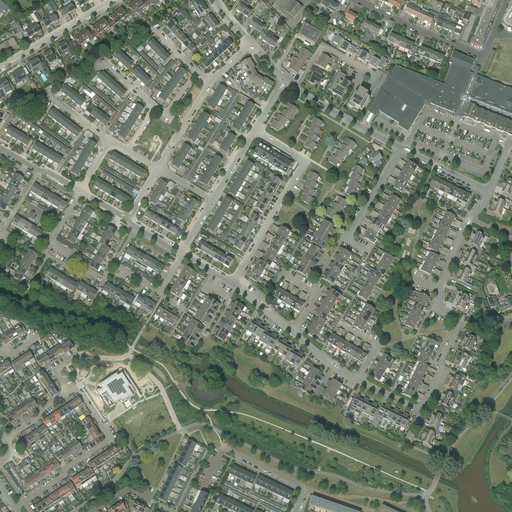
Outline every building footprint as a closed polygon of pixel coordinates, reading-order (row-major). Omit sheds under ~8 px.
[(50,2),(56,12),(59,10),(52,0),(48,0),(50,2)] [(75,11),(70,3),(73,2),(71,0),(67,0),(69,2),(63,5),(69,14),(71,13),(72,14),(75,11)] [(78,0),(76,1),(80,8),(84,6),(83,5),(86,4),(83,0),(78,0)] [(142,3),(139,0),(136,0),(133,3),(141,12),(141,13),(145,10),(144,9),(148,6),(144,1),(142,3)] [(200,0),(199,0),(192,5),(195,11),(204,5),(200,0)] [(277,0),(272,7),(291,21),(294,17),(294,18),(302,7),(298,4),(301,0),(277,0)] [(322,9),(318,16),(317,17),(321,20),(332,2),(328,0),(324,0),(322,4),(325,7),(324,10),(322,9)] [(404,0),(403,0),(397,0),(394,7),(400,9),(403,3),(402,3),(404,0)] [(481,49),(482,48),(486,40),(488,33),(489,30),(490,30),(492,25),(492,23),(494,18),(497,10),(500,4),(501,1),(497,0),(488,0),(488,1),(486,0),(483,0),(481,6),(479,10),(477,16),(476,18),(480,20),(474,37),(470,46),(471,46),(480,49),(481,49)] [(508,31),(509,32),(510,32),(511,32),(511,31),(511,0),(510,4),(509,5),(510,5),(508,10),(505,17),(502,25),(508,31)] [(4,16),(10,11),(0,1),(0,13),(1,13),(4,16)] [(260,4),(257,9),(262,12),(262,13),(265,15),(269,9),(262,1),(260,4)] [(53,14),(56,12),(50,2),(47,4),(53,14)] [(339,6),(332,2),(321,20),(327,24),(329,20),(327,20),(331,15),(329,13),(331,10),(335,13),(339,6)] [(128,8),(129,9),(127,11),(131,16),(132,18),(135,16),(134,16),(135,15),(134,14),(135,14),(134,13),(136,12),(137,14),(137,15),(137,16),(139,14),(139,15),(141,14),(140,13),(141,12),(133,3),(128,8)] [(242,14),(247,8),(241,4),(237,11),(242,14)] [(61,7),(62,9),(59,11),(63,19),(67,16),(67,15),(69,14),(63,5),(61,7)] [(188,8),(186,5),(180,9),(181,9),(176,13),(178,15),(183,11),(188,8)] [(199,16),(201,15),(208,11),(204,5),(195,11),(199,16)] [(411,15),(414,9),(415,7),(412,6),(411,7),(408,6),(405,12),(411,15)] [(469,6),(468,9),(471,10),(470,13),(474,14),(476,9),(472,7),(469,6)] [(247,8),(242,14),(248,18),(252,12),(247,8)] [(128,19),(131,16),(127,11),(124,14),(120,9),(115,14),(121,20),(124,18),(126,20),(128,18),(128,19)] [(414,9),(411,15),(418,18),(421,12),(414,9)] [(42,21),(36,12),(33,14),(39,22),(42,21)] [(349,12),(346,17),(342,16),(339,21),(346,25),(348,23),(349,20),(354,22),(357,16),(349,12)] [(421,12),(418,18),(424,21),(427,15),(421,12)] [(461,19),(468,22),(470,16),(464,13),(461,19)] [(30,15),(36,24),(39,22),(33,14),(30,15)] [(51,17),(49,14),(46,15),(51,24),(54,23),(54,24),(58,22),(54,15),(51,17)] [(110,18),(111,20),(109,22),(113,27),(121,20),(115,14),(110,18)] [(43,17),(45,20),(42,22),(46,29),(50,27),(49,26),(51,24),(46,15),(43,17)] [(211,15),(202,22),(206,27),(215,21),(211,15)] [(427,15),(424,21),(431,24),(434,18),(427,15)] [(250,26),(255,30),(261,20),(256,17),(250,26)] [(274,20),(270,25),(273,26),(276,22),(277,22),(278,20),(276,17),(274,20)] [(110,29),(113,27),(109,22),(106,24),(103,20),(97,24),(103,31),(106,29),(108,31),(110,29)] [(177,25),(175,23),(173,25),(171,22),(170,22),(168,20),(165,24),(167,26),(166,27),(170,32),(177,25)] [(265,27),(262,24),(264,22),(261,20),(255,30),(261,33),(265,27)] [(442,29),(445,22),(439,20),(437,26),(442,29)] [(452,21),(451,24),(448,31),(454,33),(459,21),(456,20),(455,22),(452,21)] [(460,35),(463,26),(461,25),(462,21),(459,20),(459,21),(454,33),(460,35)] [(208,30),(211,28),(213,30),(219,26),(215,21),(206,27),(208,30)] [(369,34),(373,25),(366,21),(362,30),(366,33),(364,36),(363,35),(361,41),(362,41),(365,43),(369,34)] [(26,28),(27,30),(25,32),(19,22),(16,23),(25,38),(27,36),(29,39),(32,37),(32,36),(34,35),(29,26),(26,28)] [(445,22),(442,29),(448,31),(451,24),(445,22)] [(315,44),(322,32),(305,23),(298,34),(315,44)] [(92,29),(93,31),(91,33),(95,37),(97,35),(98,35),(103,31),(97,24),(92,29)] [(17,25),(15,26),(11,29),(15,36),(21,32),(17,25)] [(31,28),(29,26),(34,35),(37,33),(37,34),(41,32),(37,25),(31,28)] [(177,25),(170,32),(174,36),(179,31),(177,29),(179,27),(177,25)] [(373,25),(369,34),(365,43),(368,44),(371,39),(374,33),(377,34),(380,28),(373,25)] [(88,39),(90,41),(95,37),(91,33),(89,34),(85,30),(80,35),(85,42),(88,39)] [(183,35),(186,33),(184,31),(181,33),(179,31),(174,36),(178,40),(183,35)] [(267,34),(263,41),(269,44),(273,38),(274,36),(269,32),(267,34)] [(347,51),(353,54),(356,49),(344,42),(347,38),(340,34),(339,33),(337,37),(334,36),(331,41),(341,47),(339,49),(346,53),(347,51)] [(394,44),(397,36),(392,33),(388,41),(394,44)] [(75,39),(76,41),(80,46),(85,42),(80,35),(75,39)] [(182,44),(187,40),(183,35),(178,40),(182,44)] [(399,49),(399,47),(403,39),(397,36),(394,44),(397,46),(396,48),(399,49)] [(219,40),(223,44),(228,49),(232,45),(228,40),(226,42),(222,37),(219,40)] [(9,51),(18,46),(13,38),(6,42),(6,41),(0,44),(0,55),(9,50),(9,51)] [(273,38),(269,44),(274,48),(278,42),(273,38)] [(405,50),(409,42),(403,39),(399,47),(405,50)] [(151,50),(157,45),(152,40),(147,46),(151,50)] [(194,42),(192,40),(189,42),(187,40),(182,44),(187,49),(191,44),(194,42)] [(416,48),(414,47),(415,44),(409,42),(405,50),(409,51),(407,54),(412,56),(416,48)] [(75,54),(70,46),(68,48),(64,43),(58,47),(61,53),(66,50),(70,57),(75,54)] [(191,44),(187,49),(191,53),(196,49),(191,44)] [(219,48),(223,53),(228,49),(223,44),(219,48)] [(155,54),(161,49),(157,45),(151,50),(155,54)] [(217,50),(214,47),(212,49),(219,57),(223,53),(219,48),(217,50)] [(419,59),(420,56),(424,57),(427,49),(421,47),(420,49),(417,48),(414,57),(419,59)] [(299,54),(308,59),(311,53),(302,48),(299,54)] [(159,59),(165,53),(161,49),(155,54),(159,59)] [(210,51),(212,54),(210,56),(215,61),(219,57),(212,49),(210,51)] [(430,60),(433,52),(427,49),(424,57),(430,60)] [(366,61),(370,63),(373,58),(376,54),(370,50),(367,55),(359,50),(356,56),(359,57),(357,59),(364,64),(366,61)] [(47,60),(50,65),(53,63),(50,59),(54,57),(50,51),(43,55),(47,61),(47,60)] [(119,62),(124,56),(119,52),(114,58),(119,62)] [(140,57),(136,52),(134,55),(140,61),(143,59),(140,57)] [(475,60),(454,52),(449,63),(452,64),(444,85),(397,66),(381,91),(368,114),(372,116),(375,118),(379,112),(399,123),(397,126),(408,133),(424,108),(425,106),(424,102),(428,101),(429,104),(457,114),(462,101),(461,99),(462,95),(465,93),(473,74),(470,73),(475,60)] [(436,62),(439,54),(433,52),(430,60),(436,62)] [(165,53),(159,59),(163,63),(169,58),(165,53)] [(296,59),(303,63),(305,64),(308,59),(299,54),(296,59)] [(328,64),(331,59),(322,54),(319,59),(328,64)] [(437,67),(440,68),(443,70),(447,59),(444,58),(445,56),(439,54),(436,62),(439,63),(437,67)] [(203,57),(206,60),(210,65),(215,61),(210,56),(208,58),(205,55),(203,57)] [(124,56),(119,62),(123,66),(128,60),(124,56)] [(373,58),(370,63),(369,66),(375,70),(377,67),(382,70),(384,67),(385,67),(387,64),(385,64),(387,61),(382,57),(379,62),(373,58)] [(38,72),(46,68),(43,62),(40,63),(37,58),(29,63),(32,68),(30,69),(33,73),(33,74),(36,72),(38,72)] [(303,63),(296,59),(295,58),(291,64),(300,69),(303,63)] [(149,65),(145,61),(143,59),(140,61),(143,63),(146,67),(149,65)] [(240,64),(243,69),(253,63),(250,59),(240,64)] [(328,64),(319,59),(316,65),(325,70),(328,64)] [(128,60),(123,66),(128,71),(133,65),(128,60)] [(198,66),(203,71),(205,68),(206,69),(210,65),(206,60),(201,64),(198,66)] [(243,69),(242,69),(243,72),(245,71),(246,73),(253,69),(255,68),(253,63),(243,69)] [(300,69),(291,64),(288,69),(297,74),(300,69)] [(480,69),(476,67),(473,74),(465,93),(470,95),(477,75),(480,69)] [(11,75),(15,81),(15,82),(16,84),(26,78),(25,76),(21,68),(15,71),(16,72),(11,75)] [(136,78),(141,72),(137,68),(132,74),(136,78)] [(176,73),(182,78),(186,73),(180,68),(176,73)] [(346,76),(339,72),(330,88),(334,91),(332,93),(339,97),(339,95),(343,98),(351,84),(345,80),(347,77),(348,77),(349,76),(350,77),(354,70),(350,68),(346,76)] [(245,77),(246,79),(248,78),(256,74),(253,69),(246,73),(243,75),(245,77)] [(317,70),(310,82),(313,84),(315,81),(320,85),(324,87),(327,81),(324,79),(324,78),(322,76),(323,73),(317,70)] [(141,72),(136,78),(141,82),(146,77),(141,72)] [(102,83),(107,77),(103,73),(97,78),(102,83)] [(182,78),(176,73),(172,78),(179,83),(182,78)] [(253,86),(259,77),(257,76),(256,74),(248,78),(251,82),(253,83),(251,85),(253,86)] [(511,89),(482,78),(482,77),(477,75),(470,95),(471,98),(511,114),(511,89)] [(6,94),(12,90),(5,77),(2,79),(2,80),(0,81),(0,88),(4,87),(5,89),(4,90),(6,94)] [(106,87),(112,81),(107,77),(102,83),(106,87)] [(146,77),(141,82),(145,87),(150,81),(146,77)] [(259,87),(263,80),(259,77),(253,86),(255,87),(256,86),(259,87)] [(179,83),(172,78),(169,83),(175,88),(179,83)] [(264,88),(269,81),(265,78),(263,80),(259,87),(261,88),(262,87),(264,88)] [(109,89),(107,91),(109,93),(116,85),(112,81),(106,87),(109,89)] [(269,81),(264,88),(267,90),(266,92),(268,93),(274,84),(269,81)] [(91,82),(90,82),(87,86),(94,91),(96,89),(93,86),(94,85),(91,82)] [(175,88),(169,83),(165,88),(172,93),(175,88)] [(109,93),(111,91),(115,95),(121,89),(116,85),(109,93)] [(220,85),(216,91),(223,95),(227,90),(226,89),(220,85)] [(66,97),(71,90),(66,86),(61,93),(66,97)] [(92,96),(94,94),(92,92),(88,88),(86,91),(92,96)] [(172,93),(165,88),(162,93),(168,98),(172,93)] [(121,89),(115,95),(120,99),(125,93),(121,89)] [(348,106),(355,110),(356,108),(362,112),(370,98),(367,96),(369,94),(361,89),(359,92),(358,94),(356,93),(348,106)] [(71,90),(66,97),(71,100),(76,94),(71,90)] [(213,96),(220,100),(223,95),(216,91),(213,96)] [(160,92),(156,97),(165,103),(168,98),(162,93),(160,92)] [(239,93),(238,96),(237,97),(240,98),(247,103),(247,102),(249,100),(239,93)] [(462,101),(456,118),(460,120),(461,116),(467,103),(469,102),(511,119),(511,114),(471,98),(470,95),(465,93),(462,95),(461,99),(462,101)] [(76,94),(71,100),(76,104),(81,98),(76,94)] [(82,96),(81,98),(76,104),(81,108),(86,101),(83,99),(84,98),(82,96)] [(210,101),(217,105),(220,100),(213,96),(210,101)] [(217,105),(210,101),(207,107),(214,111),(217,105)] [(247,103),(244,108),(251,112),(254,106),(247,102),(247,103)] [(511,119),(469,102),(467,103),(461,116),(506,134),(511,136),(511,119)] [(286,111),(293,115),(294,116),(298,109),(290,104),(286,111)] [(90,115),(95,109),(90,105),(85,111),(90,115)] [(133,111),(140,115),(144,109),(137,105),(133,111)] [(113,121),(117,113),(115,111),(111,108),(109,111),(113,114),(113,115),(111,117),(109,119),(113,121)] [(251,112),(244,108),(241,113),(248,117),(251,112)] [(52,119),(57,113),(52,109),(47,115),(52,119)] [(95,109),(90,115),(95,119),(100,112),(95,109)] [(227,111),(224,110),(221,115),(219,114),(217,117),(222,119),(227,111)] [(293,115),(286,111),(285,110),(281,116),(287,120),(289,121),(293,115)] [(140,115),(133,111),(130,116),(137,120),(140,115)] [(100,112),(95,119),(100,123),(105,116),(100,112)] [(57,123),(62,116),(57,113),(52,119),(57,123)] [(200,118),(207,123),(210,117),(203,113),(200,118)] [(248,117),(241,113),(238,118),(245,122),(248,117)] [(287,120),(281,116),(279,115),(276,121),(282,125),(282,126),(284,127),(287,120)] [(62,126),(67,120),(62,116),(57,123),(62,126)] [(105,116),(100,123),(105,127),(110,120),(105,116)] [(137,120),(130,116),(127,121),(134,125),(137,120)] [(197,124),(203,128),(207,123),(200,118),(197,124)] [(245,122),(238,118),(235,123),(241,127),(245,122)] [(319,130),(322,123),(315,119),(311,125),(313,126),(319,130)] [(67,130),(71,124),(67,120),(62,126),(67,130)] [(282,125),(276,121),(274,120),(270,127),(278,132),(282,126),(282,125)] [(127,121),(124,126),(131,130),(134,125),(127,121)] [(241,127),(235,123),(231,129),(238,133),(241,127)] [(71,134),(76,127),(71,124),(67,130),(71,134)] [(193,129),(200,133),(203,128),(197,124),(193,129)] [(119,130),(121,131),(128,136),(131,130),(124,126),(122,125),(119,130)] [(215,133),(218,135),(221,130),(223,131),(225,128),(220,125),(215,133)] [(113,134),(117,129),(112,126),(108,131),(113,134)] [(317,137),(320,130),(319,130),(313,126),(309,132),(310,133),(317,137)] [(11,137),(15,130),(9,127),(5,134),(11,137)] [(76,127),(71,134),(76,137),(81,131),(76,127)] [(190,134),(197,138),(200,133),(193,129),(190,134)] [(15,130),(11,137),(16,140),(20,133),(15,130)] [(128,136),(121,131),(118,137),(125,141),(128,136)] [(20,133),(16,140),(21,143),(25,136),(20,133)] [(317,137),(310,133),(307,139),(308,140),(314,144),(318,138),(317,137)] [(29,136),(27,134),(26,137),(25,136),(21,143),(27,146),(31,140),(28,138),(29,136)] [(197,138),(190,134),(187,139),(194,144),(197,138)] [(225,139),(232,143),(235,138),(228,134),(225,139)] [(232,143),(225,139),(222,144),(229,148),(232,143)] [(314,144),(308,140),(304,146),(312,151),(316,145),(314,144)] [(343,145),(350,150),(351,150),(352,151),(356,144),(348,140),(344,146),(343,145)] [(86,146),(93,150),(96,145),(89,141),(86,146)] [(197,150),(202,153),(207,144),(204,142),(201,148),(199,146),(197,150)] [(37,153),(41,146),(36,143),(32,149),(37,153)] [(181,150),(188,154),(191,149),(184,144),(181,150)] [(229,148),(222,144),(219,150),(226,154),(229,148)] [(258,157),(264,146),(260,144),(254,155),(258,157)] [(71,151),(63,145),(61,148),(67,151),(65,153),(68,155),(71,151)] [(350,150),(343,145),(339,151),(338,150),(337,150),(345,155),(346,155),(347,156),(350,150)] [(41,146),(37,153),(42,156),(46,149),(41,146)] [(93,150),(86,146),(83,151),(90,155),(93,150)] [(258,157),(261,159),(268,148),(264,146),(258,157)] [(207,148),(205,151),(202,156),(205,157),(208,152),(210,153),(212,150),(207,148)] [(260,161),(263,163),(265,161),(271,151),(268,148),(261,159),(260,161)] [(46,149),(42,156),(48,159),(52,152),(46,149)] [(178,155),(185,159),(188,154),(181,150),(178,155)] [(345,155),(337,150),(334,156),(332,156),(340,160),(342,161),(345,155)] [(90,155),(83,151),(80,156),(87,161),(90,155)] [(268,163),(275,153),(271,151),(265,161),(268,163)] [(52,152),(48,159),(53,162),(57,155),(52,152)] [(114,163),(119,156),(113,153),(109,160),(114,163)] [(272,166),(278,155),(275,153),(268,163),(272,166)] [(375,163),(382,158),(378,153),(371,157),(371,158),(368,160),(370,163),(373,161),(375,163)] [(57,155),(53,162),(58,165),(62,158),(57,155)] [(174,160),(181,164),(185,159),(178,155),(174,160)] [(272,166),(276,168),(282,157),(278,155),(272,166)] [(87,161),(80,156),(77,162),(84,166),(87,161)] [(120,166),(124,159),(119,156),(114,163),(120,166)] [(213,159),(211,158),(209,160),(219,166),(222,160),(215,156),(213,159)] [(340,160),(332,156),(329,162),(336,167),(340,160)] [(282,157),(276,168),(279,170),(286,159),(282,157)] [(125,169),(129,162),(124,159),(120,166),(125,169)] [(283,172),(289,162),(286,159),(279,170),(283,172)] [(183,169),(184,166),(181,165),(181,164),(174,160),(171,165),(178,170),(180,167),(183,169)] [(209,160),(212,162),(209,167),(216,171),(219,166),(209,160)] [(244,167),(251,171),(254,165),(247,161),(244,167)] [(84,166),(77,162),(73,167),(80,171),(84,166)] [(130,172),(134,165),(129,162),(125,169),(130,172)] [(289,162),(283,172),(286,174),(293,164),(289,162)] [(407,167),(415,172),(418,167),(409,162),(407,167)] [(135,175),(139,168),(134,165),(130,172),(135,175)] [(359,177),(363,170),(355,166),(352,172),(353,173),(359,177)] [(80,171),(73,167),(70,172),(77,176),(80,171)] [(216,171),(209,167),(206,172),(212,176),(216,171)] [(241,172),(248,176),(251,171),(244,167),(241,172)] [(404,171),(412,176),(415,172),(407,167),(404,171)] [(139,168),(135,175),(141,178),(145,171),(139,168)] [(193,179),(192,178),(195,173),(193,171),(187,181),(190,183),(191,181),(193,179)] [(402,175),(410,180),(412,176),(404,171),(402,175)] [(212,176),(206,172),(202,177),(209,181),(212,176)] [(238,177),(245,181),(248,176),(241,172),(238,177)] [(315,184),(319,177),(311,172),(307,179),(309,180),(315,184)] [(357,184),(358,184),(361,178),(359,177),(353,173),(350,179),(351,180),(357,184)] [(12,180),(20,184),(23,179),(15,174),(12,180)] [(399,180),(407,185),(410,180),(402,175),(399,180)] [(209,181),(202,177),(199,182),(206,187),(209,181)] [(235,182),(242,187),(245,181),(238,177),(235,182)] [(271,182),(279,187),(282,182),(274,177),(271,182)] [(435,188),(439,180),(435,177),(430,186),(435,188)] [(511,177),(510,180),(507,179),(506,182),(504,181),(502,184),(511,188),(511,177)] [(98,189),(103,182),(97,179),(93,186),(98,189)] [(9,185),(17,190),(20,184),(12,180),(9,185)] [(165,180),(164,183),(162,182),(159,187),(164,190),(169,182),(165,180)] [(315,184),(309,180),(305,186),(307,187),(313,191),(317,185),(315,184)] [(349,188),(356,191),(359,185),(358,184),(357,184),(351,180),(347,187),(349,188)] [(396,184),(405,189),(407,185),(399,180),(396,184)] [(440,190),(444,182),(439,180),(435,188),(440,190)] [(103,182),(98,189),(104,192),(108,185),(103,182)] [(232,188),(239,192),(242,187),(235,182),(232,188)] [(268,187),(276,192),(279,187),(271,182),(268,187)] [(444,193),(448,184),(444,182),(440,190),(444,193)] [(112,184),(109,183),(108,185),(104,192),(109,195),(113,188),(110,187),(112,184)] [(36,195),(40,187),(35,184),(30,192),(36,195)] [(405,189),(396,184),(394,189),(402,194),(405,189)] [(449,195),(453,186),(448,184),(444,193),(449,195)] [(511,198),(511,197),(511,188),(502,184),(501,188),(503,188),(502,191),(505,192),(504,195),(511,198)] [(6,190),(13,195),(17,190),(9,185),(6,190)] [(453,197),(457,188),(453,186),(449,195),(453,197)] [(41,198),(46,191),(40,187),(36,195),(41,198)] [(132,194),(133,192),(134,192),(134,193),(132,197),(135,198),(136,195),(137,195),(139,192),(130,187),(127,191),(132,194)] [(167,192),(164,190),(159,187),(155,192),(161,196),(164,197),(167,192)] [(265,193),(273,197),(276,192),(268,187),(265,193)] [(307,187),(303,193),(305,195),(305,194),(311,198),(315,192),(313,191),(307,187)] [(113,188),(109,195),(114,198),(118,192),(113,188)] [(240,193),(239,192),(232,188),(228,193),(235,197),(237,194),(239,195),(240,193)] [(349,188),(345,194),(353,199),(357,192),(356,191),(349,188)] [(458,199),(462,191),(457,188),(453,197),(458,199)] [(2,196),(10,200),(13,195),(6,190),(2,196)] [(47,202),(51,194),(46,191),(41,198),(47,202)] [(462,201),(466,193),(462,191),(458,199),(462,201)] [(118,192),(114,198),(119,202),(123,195),(118,192)] [(158,201),(161,196),(155,192),(152,197),(158,201)] [(262,198),(270,202),(273,197),(265,193),(262,198)] [(466,193),(462,201),(467,204),(471,195),(466,193)] [(52,205),(57,197),(51,194),(47,202),(52,205)] [(305,194),(305,195),(301,201),(309,206),(313,199),(311,198),(305,194)] [(123,195),(119,202),(125,205),(129,198),(123,195)] [(0,199),(0,201),(7,206),(10,200),(2,196),(0,199)] [(182,201),(185,203),(194,208),(197,203),(191,199),(189,202),(186,200),(188,197),(185,196),(182,201)] [(390,201),(398,206),(401,201),(393,196),(390,201)] [(57,208),(62,200),(57,197),(52,205),(57,208)] [(151,204),(155,206),(158,201),(152,197),(149,203),(151,204)] [(223,203),(230,207),(233,201),(226,197),(223,203)] [(508,204),(510,201),(502,197),(501,200),(498,199),(496,202),(494,201),(493,204),(504,209),(504,207),(508,207),(509,204),(508,204)] [(258,203),(266,208),(270,202),(262,198),(258,203)] [(336,204),(342,208),(343,209),(347,203),(339,198),(336,204)] [(62,200),(57,208),(63,211),(68,204),(62,200)] [(244,206),(234,200),(232,203),(240,207),(237,211),(240,213),(244,206)] [(388,205),(396,210),(398,206),(390,201),(388,205)] [(191,213),(194,208),(185,203),(182,208),(191,213)] [(220,208),(227,212),(230,207),(223,203),(220,208)] [(252,210),(259,214),(260,211),(263,213),(266,208),(258,203),(255,208),(253,207),(252,210)] [(342,208),(336,204),(334,203),(330,209),(336,213),(338,214),(342,208)] [(149,208),(147,211),(144,216),(149,220),(153,214),(152,214),(154,211),(157,207),(155,206),(151,204),(150,206),(152,208),(151,209),(149,208)] [(504,215),(501,214),(504,209),(493,204),(492,208),(494,208),(493,211),(496,213),(495,215),(503,218),(504,215)] [(385,209),(393,214),(396,210),(388,205),(385,209)] [(82,212),(90,217),(93,211),(86,207),(82,212)] [(188,218),(191,213),(182,208),(179,213),(188,218)] [(216,213),(223,217),(227,212),(220,208),(216,213)] [(336,213),(330,209),(329,208),(325,215),(333,219),(336,213)] [(382,213),(391,218),(393,214),(385,209),(382,213)] [(250,219),(257,224),(260,218),(257,216),(259,214),(252,210),(250,212),(253,214),(250,219)] [(79,218),(87,222),(90,217),(82,212),(79,218)] [(182,222),(185,224),(188,218),(179,213),(176,218),(177,219),(182,222)] [(213,218),(220,223),(223,217),(216,213),(213,218)] [(380,218),(388,223),(391,218),(382,213),(380,218)] [(444,217),(453,222),(455,217),(447,213),(444,217)] [(154,223),(158,217),(153,214),(149,220),(154,223)] [(17,227),(21,219),(16,216),(11,224),(17,227)] [(159,226),(163,220),(158,217),(154,223),(159,226)] [(173,220),(170,224),(168,223),(164,229),(170,232),(177,219),(176,218),(174,217),(173,220)] [(442,222),(451,226),(453,222),(444,217),(442,222)] [(76,223),(83,228),(87,222),(79,218),(76,223)] [(210,224),(217,228),(220,223),(213,218),(210,224)] [(377,222),(385,227),(388,223),(380,218),(377,222)] [(22,230),(27,222),(21,219),(17,227),(22,230)] [(178,229),(180,226),(182,222),(177,219),(170,232),(175,235),(176,233),(179,235),(181,231),(178,230),(178,229)] [(247,225),(254,229),(257,224),(250,219),(247,225)] [(38,223),(37,226),(36,226),(35,227),(32,226),(28,233),(33,237),(38,229),(40,225),(40,224),(42,221),(41,220),(38,223)] [(164,229),(168,223),(163,220),(159,226),(164,229)] [(322,224),(321,223),(320,224),(334,232),(335,230),(332,228),(333,226),(324,221),(322,224)] [(383,231),(385,227),(377,222),(374,221),(372,225),(380,230),(383,231)] [(440,221),(438,225),(437,225),(440,227),(440,226),(448,231),(450,232),(451,229),(450,228),(451,226),(442,222),(440,221)] [(28,233),(32,226),(27,222),(22,230),(28,233)] [(73,229),(80,233),(83,228),(76,223),(73,229)] [(217,228),(210,224),(207,229),(214,233),(217,228)] [(320,225),(321,226),(319,229),(328,235),(329,233),(333,234),(334,232),(320,224),(320,225)] [(243,230),(251,235),(254,229),(247,225),(243,230)] [(378,234),(380,230),(372,225),(369,229),(378,234)] [(105,232),(113,236),(116,231),(109,226),(105,232)] [(440,227),(439,228),(438,231),(446,235),(448,231),(440,226),(440,227)] [(280,232),(288,237),(291,232),(282,227),(280,232)] [(43,232),(38,229),(33,237),(39,240),(43,232)] [(69,234),(77,239),(80,233),(73,229),(69,234)] [(317,233),(316,232),(315,233),(329,241),(330,239),(327,237),(328,235),(319,229),(317,233)] [(367,233),(375,238),(378,234),(369,229),(367,233)] [(240,236),(247,240),(251,235),(243,230),(240,236)] [(435,235),(444,240),(446,235),(438,231),(435,235)] [(472,237),(482,242),(483,240),(484,239),(483,239),(484,236),(487,237),(488,234),(481,231),(479,233),(476,232),(475,235),(473,234),(472,237)] [(102,237),(110,242),(113,236),(105,232),(102,237)] [(227,234),(225,232),(224,234),(222,233),(220,236),(219,239),(222,241),(227,234)] [(277,236),(285,241),(288,237),(280,232),(277,236)] [(210,240),(211,237),(205,233),(203,236),(207,238),(206,240),(203,238),(197,248),(202,252),(207,244),(210,240)] [(315,234),(316,235),(314,238),(323,243),(324,241),(327,243),(329,241),(315,233),(315,234)] [(375,238),(367,233),(364,238),(372,243),(375,238)] [(77,239),(69,234),(66,240),(68,241),(71,242),(73,244),(74,244),(77,239)] [(433,240),(442,244),(444,240),(435,235),(433,240)] [(240,236),(237,241),(244,245),(247,240),(240,236)] [(275,240),(283,245),(285,241),(277,236),(275,240)] [(102,245),(107,247),(110,242),(102,237),(99,243),(102,245)] [(474,249),(482,252),(483,250),(479,248),(480,245),(481,245),(481,244),(482,242),(472,237),(470,240),(472,241),(471,244),(475,246),(474,249)] [(323,243),(314,238),(311,242),(323,250),(325,247),(322,245),(323,243)] [(234,239),(233,243),(235,244),(234,247),(241,251),(244,245),(237,241),(234,239)] [(272,245),(280,250),(283,245),(275,240),(272,245)] [(431,244),(440,249),(442,244),(433,240),(431,244)] [(208,255),(212,248),(207,244),(202,252),(208,255)] [(440,249),(431,244),(429,249),(437,253),(440,249)] [(99,250),(107,255),(110,249),(107,247),(102,245),(99,250)] [(269,249),(278,254),(280,250),(272,245),(269,249)] [(310,248),(309,248),(308,249),(321,257),(323,254),(320,253),(321,250),(312,245),(310,248)] [(131,257),(136,249),(130,246),(126,254),(131,257)] [(340,254),(349,259),(352,255),(340,247),(338,250),(341,252),(340,254)] [(213,258),(217,251),(212,248),(208,255),(213,258)] [(136,260),(141,252),(136,249),(131,257),(136,260)] [(267,253),(275,258),(278,254),(269,249),(267,253)] [(307,250),(309,250),(307,254),(316,259),(317,257),(320,259),(321,257),(308,249),(307,250)] [(474,249),(473,251),(470,250),(469,253),(467,252),(465,255),(475,260),(476,258),(477,258),(477,257),(478,254),(480,255),(482,252),(474,249)] [(26,256),(34,260),(37,255),(29,250),(26,256)] [(96,255),(104,260),(107,255),(99,250),(96,255)] [(218,261),(223,254),(217,251),(213,258),(218,261)] [(142,263),(147,256),(141,252),(136,260),(142,263)] [(264,258),(272,262),(275,258),(267,253),(264,258)] [(428,257),(436,262),(439,257),(430,253),(428,257)] [(224,265),(228,258),(223,254),(218,261),(224,265)] [(305,257),(303,256),(303,257),(316,265),(318,263),(315,261),(316,259),(307,254),(305,257)] [(349,263),(347,262),(349,259),(340,254),(339,256),(336,254),(334,256),(346,264),(347,265),(349,263)] [(383,259),(391,263),(394,259),(386,254),(383,259)] [(93,261),(100,266),(104,260),(96,255),(93,261)] [(475,260),(465,255),(464,258),(466,259),(464,262),(469,264),(468,266),(475,270),(476,267),(472,265),(474,263),(475,262),(474,262),(475,260)] [(23,261),(30,266),(34,260),(26,256),(23,261)] [(147,267),(152,259),(147,256),(142,263),(147,267)] [(344,267),(346,264),(334,256),(333,258),(336,260),(335,262),(344,268),(344,267)] [(302,258),(304,259),(302,262),(311,268),(312,266),(315,267),(316,265),(303,257),(302,258)] [(426,262),(434,266),(436,262),(428,257),(426,262)] [(228,258),(224,265),(229,268),(234,261),(228,258)] [(262,262),(267,265),(270,267),(272,262),(264,258),(262,262)] [(153,270),(157,262),(152,259),(147,267),(153,270)] [(381,263),(389,268),(391,263),(383,259),(381,263)] [(256,265),(265,270),(267,265),(262,262),(259,260),(256,265)] [(19,266),(27,271),(30,266),(23,261),(19,266)] [(100,266),(93,261),(89,266),(97,271),(100,266)] [(157,262),(153,270),(158,273),(163,266),(157,262)] [(311,268),(302,262),(300,266),(298,265),(298,266),(311,274),(312,271),(310,270),(311,268)] [(343,273),(344,273),(347,269),(344,267),(344,268),(335,262),(334,264),(331,263),(329,265),(343,273)] [(423,266),(432,271),(434,266),(426,262),(423,266)] [(378,267),(386,272),(389,268),(381,263),(378,267)] [(423,266),(421,264),(418,269),(430,276),(432,271),(423,266)] [(254,269),(262,274),(265,270),(256,265),(254,269)] [(341,273),(342,274),(343,273),(329,265),(328,267),(331,269),(330,271),(339,276),(341,273)] [(16,272),(24,276),(27,271),(19,266),(16,272)] [(183,271),(192,275),(194,271),(186,266),(183,271)] [(297,267),(299,268),(296,271),(305,276),(307,274),(310,276),(311,274),(298,266),(297,267)] [(468,266),(466,269),(464,268),(462,270),(460,269),(459,273),(469,277),(470,275),(470,276),(471,275),(470,274),(471,272),(474,273),(475,270),(468,266)] [(376,271),(382,275),(382,276),(383,277),(386,272),(378,267),(376,271)] [(51,279),(55,271),(50,268),(45,276),(51,279)] [(372,274),(379,280),(382,276),(382,275),(376,271),(370,268),(368,272),(372,274)] [(251,273),(259,278),(262,274),(254,269),(251,273)] [(56,282),(61,274),(55,271),(51,279),(56,282)] [(181,275),(189,280),(192,275),(183,271),(181,275)] [(338,280),(337,279),(339,276),(330,271),(329,273),(325,271),(324,273),(338,281),(338,280)] [(24,276),(16,272),(13,277),(21,282),(24,276)] [(259,278),(251,273),(249,278),(257,283),(259,278)] [(336,281),(337,282),(338,281),(324,273),(323,275),(326,277),(324,280),(334,285),(336,281)] [(461,281),(459,284),(467,287),(468,284),(466,283),(467,281),(468,281),(468,280),(469,277),(459,273),(457,276),(459,277),(458,279),(461,281)] [(62,285),(66,278),(61,274),(56,282),(62,285)] [(369,279),(377,284),(379,280),(372,274),(369,279)] [(178,279),(186,284),(189,280),(181,275),(178,279)] [(67,289),(67,288),(72,281),(66,278),(62,285),(67,289)] [(176,283),(184,288),(186,284),(178,279),(176,283)] [(366,283),(374,288),(377,284),(369,279),(366,283)] [(72,281),(67,288),(67,289),(72,292),(77,284),(72,281)] [(86,286),(81,282),(79,284),(76,290),(82,293),(86,286)] [(108,294),(112,288),(113,286),(107,283),(103,291),(108,294)] [(173,288),(174,288),(181,293),(184,288),(176,283),(173,288)] [(364,288),(365,288),(372,292),(374,288),(366,283),(364,288)] [(87,296),(92,289),(86,286),(82,293),(87,296)] [(114,297),(118,289),(113,286),(112,288),(108,294),(114,297)] [(181,299),(183,294),(181,293),(174,288),(173,288),(170,292),(181,299)] [(361,292),(369,297),(372,292),(365,288),(364,288),(361,292)] [(92,289),(87,296),(93,300),(97,292),(92,289)] [(119,300),(124,292),(118,289),(114,297),(119,300)] [(278,299),(283,291),(278,289),(273,297),(278,299)] [(340,299),(338,298),(340,295),(332,290),(330,292),(327,290),(326,292),(339,300),(340,299)] [(282,302),(287,294),(283,291),(278,299),(282,302)] [(124,303),(129,296),(124,292),(119,300),(124,303)] [(337,300),(339,301),(339,300),(326,292),(324,295),(328,296),(326,298),(335,304),(337,300)] [(369,297),(361,292),(358,297),(366,301),(369,297)] [(466,293),(465,295),(462,294),(460,297),(459,296),(457,299),(467,304),(468,302),(469,302),(469,301),(468,301),(470,298),(472,299),(474,296),(466,293)] [(141,305),(145,298),(140,294),(135,302),(141,305)] [(286,305),(291,296),(287,294),(282,302),(286,305)] [(418,298),(427,303),(429,298),(421,294),(418,298)] [(129,296),(124,303),(130,307),(135,299),(129,296)] [(207,296),(206,297),(207,298),(205,301),(214,306),(216,304),(219,306),(220,303),(208,296),(208,297),(207,296)] [(291,307),(295,299),(291,296),(286,305),(291,307)] [(491,309),(496,307),(492,296),(487,299),(491,309)] [(500,313),(507,310),(511,307),(511,299),(511,297),(503,300),(503,303),(500,304),(501,306),(498,308),(500,313)] [(146,309),(151,301),(145,298),(141,305),(146,309)] [(335,308),(333,307),(335,304),(326,298),(325,301),(322,299),(321,301),(334,309),(335,308)] [(416,303),(425,307),(427,303),(418,298),(416,303)] [(295,310),(300,301),(295,299),(291,307),(295,310)] [(465,314),(467,311),(464,309),(465,307),(466,307),(467,306),(466,306),(467,304),(457,299),(455,302),(457,303),(456,306),(459,307),(458,310),(465,314)] [(151,301),(146,309),(151,312),(156,304),(151,301)] [(203,305),(202,304),(202,305),(215,312),(216,310),(213,308),(214,306),(205,301),(203,305)] [(300,301),(295,310),(299,312),(304,304),(300,301)] [(332,309),(334,310),(334,309),(321,301),(319,303),(322,305),(321,307),(330,312),(332,309)] [(244,312),(243,311),(245,307),(236,302),(235,304),(232,302),(230,305),(244,313),(244,312)] [(414,307),(422,312),(425,307),(416,303),(414,307)] [(158,317),(158,319),(159,319),(166,306),(164,304),(163,307),(160,306),(155,315),(158,317)] [(201,306),(202,307),(200,309),(209,315),(211,313),(214,314),(215,312),(202,305),(201,306)] [(242,313),(243,314),(244,313),(230,305),(229,307),(232,309),(231,311),(240,316),(242,313)] [(364,309),(372,314),(375,310),(366,305),(364,309)] [(159,320),(160,318),(164,320),(169,311),(167,310),(169,307),(166,306),(159,319),(159,320)] [(330,316),(328,315),(330,312),(321,307),(320,309),(317,307),(315,310),(329,318),(330,316)] [(412,312),(420,316),(422,312),(414,307),(412,312)] [(167,322),(166,324),(167,324),(175,311),(173,309),(171,312),(169,311),(164,320),(167,322)] [(198,313),(197,312),(197,313),(210,321),(211,319),(208,317),(209,315),(200,309),(198,313)] [(361,314),(369,318),(372,314),(364,309),(361,314)] [(327,318),(328,319),(329,318),(315,310),(314,312),(317,313),(316,316),(317,317),(326,322),(327,322),(325,321),(327,318)] [(168,325),(169,323),(172,325),(178,316),(176,315),(177,312),(175,311),(167,324),(168,325)] [(239,320),(238,319),(240,316),(231,311),(230,313),(227,311),(225,313),(239,321),(239,320)] [(409,316),(418,321),(420,316),(412,312),(409,316)] [(196,314),(197,315),(195,318),(204,324),(205,321),(208,323),(210,321),(197,313),(196,314)] [(237,321),(238,322),(239,321),(225,313),(224,315),(227,317),(226,319),(235,325),(237,321)] [(359,318),(367,323),(369,318),(361,314),(359,318)] [(407,321),(416,325),(418,321),(409,316),(407,321)] [(326,326),(325,325),(326,322),(317,317),(316,319),(313,317),(312,319),(325,327),(326,326)] [(356,322),(364,327),(367,323),(359,318),(356,322)] [(190,323),(189,323),(202,331),(203,329),(200,327),(202,325),(193,319),(190,323)] [(234,329),(233,328),(235,325),(226,319),(224,321),(221,320),(220,322),(233,330),(234,329)] [(323,327),(325,328),(325,327),(312,319),(311,322),(314,323),(312,325),(321,331),(323,327)] [(251,335),(259,322),(257,321),(255,324),(253,322),(251,325),(249,324),(245,330),(251,333),(250,335),(251,335)] [(416,325),(407,321),(405,326),(414,330),(416,325)] [(232,330),(233,331),(233,330),(220,322),(219,324),(222,326),(220,328),(229,333),(232,330)] [(256,336),(262,327),(260,326),(261,323),(259,322),(251,335),(252,336),(253,335),(256,336)] [(364,327),(356,322),(353,327),(362,332),(364,327)] [(188,325),(189,325),(187,328),(196,333),(198,331),(201,333),(202,331),(189,323),(188,325)] [(14,330),(18,336),(26,331),(21,325),(18,326),(17,325),(13,328),(14,330)] [(321,335),(319,334),(321,331),(312,325),(311,327),(308,326),(307,328),(320,336),(321,335)] [(260,340),(266,329),(267,329),(268,327),(266,326),(264,329),(262,327),(256,336),(260,338),(259,340),(260,340)] [(18,336),(14,330),(13,328),(8,331),(14,339),(18,336)] [(185,332),(184,331),(184,332),(197,340),(198,337),(195,336),(196,333),(187,328),(185,332)] [(229,337),(228,336),(229,333),(220,328),(219,330),(216,328),(215,330),(228,339),(229,337)] [(318,336),(320,337),(320,336),(307,328),(306,330),(309,332),(307,334),(316,339),(318,336)] [(264,344),(269,335),(267,334),(269,331),(267,329),(266,329),(260,340),(258,342),(260,343),(261,342),(264,344)] [(226,338),(228,339),(215,330),(214,333),(216,335),(215,337),(224,342),(226,338)] [(5,336),(9,342),(14,339),(8,331),(4,334),(5,336)] [(183,333),(184,334),(182,337),(191,342),(192,340),(196,342),(197,340),(184,332),(183,333)] [(267,348),(275,334),(273,333),(271,336),(269,335),(264,344),(267,345),(266,347),(267,348)] [(266,349),(271,352),(278,340),(275,339),(277,336),(275,334),(267,348),(266,349)] [(464,340),(474,345),(475,343),(476,344),(476,343),(476,342),(477,340),(479,341),(480,338),(473,334),(472,337),(469,335),(468,338),(466,337),(464,340)] [(333,346),(338,337),(333,335),(328,343),(333,346)] [(9,342),(5,336),(0,339),(5,345),(9,342)] [(179,340),(178,341),(192,349),(193,346),(190,344),(191,342),(182,337),(180,340),(179,340)] [(337,348),(342,340),(338,337),(333,346),(337,348)] [(277,354),(285,341),(283,339),(281,342),(279,341),(274,350),(277,352),(277,353),(277,354)] [(427,344),(435,348),(437,343),(429,339),(427,344)] [(341,351),(346,342),(342,340),(337,348),(341,351)] [(475,353),(471,351),(472,349),(473,349),(474,348),(473,347),(474,345),(464,340),(462,344),(464,345),(463,347),(468,350),(466,352),(474,356),(475,353)] [(283,355),(288,346),(286,345),(288,342),(285,341),(277,354),(279,355),(279,353),(283,355)] [(64,345),(69,351),(73,348),(69,342),(64,345)] [(345,353),(350,345),(346,342),(341,351),(345,353)] [(424,348),(433,352),(435,348),(427,344),(424,348)] [(69,351),(64,345),(60,348),(59,345),(59,346),(64,354),(69,351)] [(286,359),(293,348),(294,346),(292,345),(290,348),(288,346),(283,355),(286,357),(285,359),(286,359)] [(350,356),(355,348),(350,345),(345,353),(350,356)] [(54,349),(58,355),(63,352),(64,354),(59,346),(54,349)] [(290,362),(295,353),(293,352),(295,349),(293,348),(286,359),(285,361),(286,362),(287,360),(290,362)] [(354,358),(359,350),(355,348),(350,356),(354,358)] [(422,353),(431,357),(433,352),(424,348),(422,353)] [(50,351),(54,358),(58,355),(54,349),(50,351)] [(358,361),(363,353),(359,350),(354,358),(358,361)] [(45,354),(44,352),(44,353),(49,361),(54,358),(50,351),(45,354)] [(25,356),(29,362),(33,359),(29,352),(25,356)] [(293,366),(301,353),(299,352),(298,355),(295,353),(290,362),(293,365),(293,366)] [(471,358),(473,359),(474,356),(466,352),(465,355),(462,353),(461,356),(459,355),(458,358),(468,363),(471,358)] [(39,355),(45,364),(49,361),(44,353),(39,355)] [(299,368),(304,359),(302,357),(304,354),(301,353),(293,366),(294,367),(295,366),(299,368)] [(363,353),(358,361),(363,363),(368,355),(363,353)] [(420,357),(428,362),(431,357),(422,353),(420,357)] [(39,355),(35,359),(40,367),(45,364),(39,355)] [(382,359),(390,364),(393,360),(384,355),(382,359)] [(26,367),(25,365),(29,362),(25,356),(20,359),(26,367)] [(418,362),(428,367),(430,368),(431,365),(429,364),(428,367),(426,366),(428,362),(420,357),(418,362)] [(468,363),(458,358),(456,361),(458,362),(457,365),(459,367),(458,369),(466,373),(467,370),(465,369),(468,363)] [(15,362),(21,370),(26,367),(20,359),(15,362)] [(379,364),(387,368),(390,364),(382,359),(379,364)] [(8,373),(13,370),(7,361),(2,364),(8,373)] [(16,373),(21,370),(15,362),(11,365),(16,373)] [(418,367),(426,372),(428,367),(418,362),(417,362),(420,363),(418,367)] [(0,365),(0,370),(4,376),(8,373),(2,364),(0,365)] [(377,368),(385,373),(387,368),(379,364),(377,368)] [(415,372),(424,376),(426,372),(418,367),(415,372)] [(311,371),(309,370),(309,372),(322,380),(323,377),(320,376),(322,373),(313,368),(311,371)] [(374,372),(382,377),(385,373),(377,368),(374,372)] [(39,380),(46,376),(43,371),(36,375),(39,380)] [(99,386),(101,389),(99,391),(99,390),(95,393),(107,410),(114,406),(120,401),(122,403),(134,395),(139,392),(125,372),(117,377),(116,374),(99,386)] [(308,372),(310,373),(308,377),(317,382),(318,380),(321,382),(322,380),(309,372),(308,372)] [(382,377),(374,372),(371,377),(379,382),(382,377)] [(413,377),(422,381),(424,376),(415,372),(413,377)] [(459,374),(458,377),(455,375),(454,378),(452,377),(450,380),(460,385),(462,386),(467,378),(459,374)] [(42,384),(49,380),(46,376),(39,380),(42,384)] [(306,380),(304,379),(304,380),(317,388),(318,386),(315,384),(317,382),(308,377),(306,380)] [(411,381),(419,385),(422,381),(413,377),(411,381)] [(45,389),(52,385),(49,380),(42,384),(40,385),(44,390),(45,389)] [(303,381),(305,382),(303,386),(312,391),(313,389),(316,390),(317,388),(304,380),(303,381)] [(341,389),(340,389),(342,385),(333,380),(332,382),(329,380),(327,383),(341,391),(341,389)] [(460,392),(458,391),(460,385),(450,380),(449,383),(450,384),(449,387),(452,388),(451,391),(458,394),(460,392)] [(409,386),(417,390),(419,385),(411,381),(409,386)] [(339,391),(340,391),(341,391),(327,383),(326,385),(329,386),(328,389),(337,394),(339,391)] [(48,393),(55,389),(52,385),(45,389),(48,393)] [(299,388),(299,389),(300,390),(312,397),(313,395),(310,393),(312,391),(303,386),(301,389),(299,388)] [(406,390),(415,394),(417,390),(409,386),(406,390)] [(55,389),(48,393),(51,398),(58,394),(55,389)] [(336,398),(335,397),(337,394),(328,389),(326,391),(324,389),(322,391),(336,399),(336,398)] [(415,394),(406,390),(404,395),(413,399),(415,394)] [(334,399),(335,400),(336,399),(322,391),(321,393),(324,395),(323,398),(332,403),(334,399)] [(445,395),(443,394),(442,397),(454,403),(458,394),(451,391),(449,394),(446,392),(445,395)] [(31,397),(29,395),(25,397),(27,400),(26,400),(32,409),(37,406),(31,397)] [(349,406),(352,407),(351,409),(352,410),(355,412),(361,400),(359,399),(360,396),(358,395),(355,400),(353,398),(349,406)] [(451,409),(454,403),(442,397),(440,400),(442,401),(441,404),(444,405),(442,408),(450,412),(451,409)] [(74,401),(78,407),(78,408),(79,409),(84,406),(78,398),(74,401)] [(359,414),(360,413),(367,399),(365,398),(363,401),(361,400),(355,412),(359,414)] [(365,414),(370,404),(368,403),(369,400),(367,399),(360,413),(361,414),(362,412),(365,414)] [(32,409),(26,400),(22,403),(28,412),(32,409)] [(69,404),(74,410),(77,408),(78,408),(78,407),(74,401),(69,404)] [(369,418),(376,403),(374,402),(372,405),(370,404),(365,414),(369,415),(368,417),(369,418)] [(23,415),(28,412),(22,403),(17,406),(23,415)] [(373,421),(374,418),(379,409),(377,408),(378,405),(376,403),(369,418),(369,419),(373,421)] [(65,407),(69,413),(74,410),(69,404),(65,407)] [(381,419),(388,405),(386,404),(385,408),(382,406),(378,416),(381,418),(380,419),(381,419)] [(387,420),(391,411),(389,410),(390,407),(388,405),(381,419),(382,420),(383,419),(387,420)] [(19,418),(23,415),(17,406),(13,409),(19,418)] [(60,410),(65,416),(69,413),(65,407),(60,410)] [(14,421),(19,418),(13,409),(8,412),(14,421)] [(390,424),(397,410),(395,409),(394,412),(391,411),(387,420),(390,422),(389,423),(390,424)] [(56,413),(60,419),(65,416),(60,410),(56,413)] [(396,425),(400,415),(398,414),(399,411),(397,410),(390,424),(392,424),(392,423),(396,425)] [(4,415),(5,417),(10,424),(14,421),(8,412),(4,415)] [(440,412),(439,414),(436,413),(435,416),(433,415),(431,418),(441,423),(444,417),(447,418),(448,416),(440,412)] [(51,416),(56,422),(57,424),(56,422),(60,419),(56,413),(51,416)] [(399,428),(406,414),(404,413),(402,416),(400,415),(396,425),(399,427),(399,428)] [(411,424),(408,422),(409,420),(407,419),(409,415),(406,414),(399,428),(401,429),(401,428),(405,429),(408,430),(411,424)] [(47,419),(51,425),(52,427),(57,424),(56,422),(51,416),(47,419)] [(85,427),(91,422),(88,418),(81,422),(85,427)] [(443,431),(438,429),(441,423),(431,418),(430,421),(432,422),(430,425),(433,426),(432,429),(440,433),(440,432),(442,433),(443,431)] [(52,427),(51,425),(47,419),(42,422),(47,430),(52,427)] [(88,431),(94,427),(91,422),(85,427),(88,431)] [(49,434),(48,433),(44,426),(39,429),(45,437),(49,434)] [(88,431),(90,436),(91,436),(97,431),(94,427),(88,431)] [(39,429),(34,432),(40,440),(45,437),(39,429)] [(436,434),(438,435),(440,433),(432,429),(431,431),(428,430),(426,433),(425,432),(423,435),(433,440),(434,438),(435,438),(435,437),(436,434)] [(92,442),(94,440),(100,436),(97,431),(91,436),(90,436),(89,437),(92,442)] [(34,432),(30,435),(36,443),(40,440),(34,432)] [(36,443),(30,435),(25,438),(31,446),(36,443)] [(422,442),(425,443),(424,446),(431,450),(433,447),(430,446),(432,443),(433,442),(432,442),(433,440),(423,435),(422,438),(423,439),(422,442)] [(21,441),(26,449),(31,446),(25,438),(21,441)] [(72,443),(77,451),(82,448),(76,440),(72,443)] [(198,445),(196,445),(188,441),(186,447),(194,450),(194,451),(195,451),(198,445)] [(67,446),(73,454),(77,451),(72,443),(67,446)] [(122,451),(118,445),(115,448),(114,447),(110,450),(115,458),(120,455),(119,453),(122,451)] [(73,454),(67,446),(63,449),(68,457),(73,454)] [(191,456),(194,451),(194,450),(186,447),(183,452),(191,456)] [(68,457),(63,449),(58,452),(64,460),(68,457)] [(110,460),(111,461),(115,458),(110,450),(105,453),(110,460)] [(58,452),(53,455),(55,457),(59,463),(64,460),(58,452)] [(180,458),(188,462),(191,456),(183,452),(180,458)] [(105,463),(110,460),(105,453),(101,456),(105,463)] [(96,459),(102,467),(106,464),(105,463),(101,456),(96,459)] [(54,458),(50,461),(55,470),(60,467),(55,460),(54,458)] [(188,462),(180,458),(177,464),(185,468),(188,462)] [(102,467),(96,459),(92,462),(97,470),(102,467)] [(45,464),(46,466),(51,473),(55,470),(50,461),(45,464)] [(99,473),(97,470),(92,462),(87,465),(89,468),(94,476),(95,476),(99,473)] [(21,492),(28,488),(24,481),(22,479),(22,478),(11,463),(6,466),(8,469),(5,471),(17,488),(18,488),(21,492)] [(42,469),(46,476),(51,473),(46,466),(45,464),(41,467),(42,469)] [(23,477),(22,474),(21,474),(19,471),(20,470),(20,471),(22,469),(20,465),(18,466),(15,468),(15,469),(22,478),(23,477)] [(172,471),(180,475),(182,469),(174,465),(172,471)] [(235,477),(239,469),(233,467),(230,475),(235,477)] [(85,471),(90,479),(95,476),(94,476),(89,468),(85,471)] [(37,472),(42,479),(46,476),(42,469),(38,472),(37,472)] [(239,469),(235,477),(241,480),(245,472),(239,469)] [(33,475),(37,482),(42,479),(37,472),(38,472),(36,470),(32,473),(33,475)] [(86,482),(90,479),(85,471),(80,474),(86,482)] [(169,476),(177,480),(180,475),(172,471),(169,476)] [(245,472),(241,480),(247,483),(251,475),(245,472)] [(76,477),(81,485),(86,482),(80,474),(76,477)] [(28,478),(33,485),(37,482),(33,475),(28,478)] [(251,475),(247,483),(253,486),(256,478),(251,475)] [(24,481),(28,488),(33,485),(28,478),(27,476),(22,479),(24,481)] [(166,482),(174,486),(177,480),(169,476),(166,482)] [(81,485),(76,477),(71,480),(77,488),(81,485)] [(261,488),(265,480),(259,477),(255,485),(261,488)] [(267,490),(271,482),(265,480),(261,488),(267,490)] [(163,488),(171,492),(174,486),(166,482),(163,488)] [(273,493),(276,485),(271,482),(267,490),(273,493)] [(71,483),(66,486),(71,494),(76,491),(71,483)] [(278,496),(282,488),(276,485),(273,493),(278,496)] [(66,496),(67,497),(71,494),(66,486),(61,489),(66,496)] [(96,487),(89,492),(87,493),(88,496),(97,490),(96,487)] [(161,494),(169,497),(171,492),(163,488),(161,494)] [(284,499),(288,491),(282,488),(278,496),(284,499)] [(62,498),(66,496),(61,489),(57,492),(61,499),(62,498)] [(288,491),(284,499),(290,501),(294,494),(288,491)] [(57,492),(52,495),(58,503),(63,500),(62,498),(61,499),(57,492)] [(199,498),(206,502),(209,496),(201,492),(199,498)] [(169,497),(161,494),(158,499),(166,503),(169,497)] [(52,495),(48,498),(54,506),(58,503),(52,495)] [(221,506),(225,498),(219,495),(215,503),(221,506)] [(318,498),(312,496),(309,505),(315,507),(318,498)] [(48,498),(43,501),(49,509),(54,506),(48,498)] [(196,504),(204,507),(206,502),(199,498),(196,504)] [(225,498),(221,506),(227,509),(231,501),(225,498)] [(324,500),(318,498),(315,507),(321,509),(324,500)] [(124,508),(127,506),(124,500),(119,503),(118,503),(115,505),(119,511),(123,511),(126,510),(124,508)] [(137,503),(132,500),(129,506),(132,508),(131,511),(133,511),(136,511),(141,504),(137,502),(137,503)] [(330,502),(324,500),(321,509),(327,511),(330,502)] [(43,501),(39,504),(44,511),(45,511),(49,509),(43,501)] [(231,501),(227,509),(233,511),(236,504),(231,501)] [(336,505),(330,502),(327,511),(328,511),(332,511),(335,505),(336,505)]
